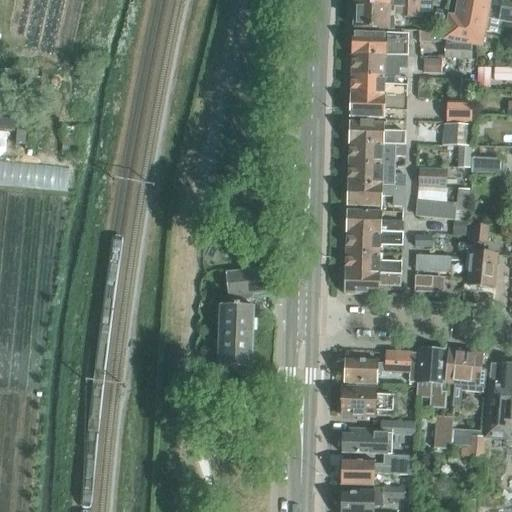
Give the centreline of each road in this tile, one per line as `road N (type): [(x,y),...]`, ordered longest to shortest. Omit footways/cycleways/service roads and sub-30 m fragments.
road 1 (secondary): [(305,316),(316,0)]
road 2 (residential): [(511,337),(305,316)]
road 3 (secondary): [(299,511),(305,316)]
road 4 (track): [(0,58),(62,55),(79,43),(100,0)]
